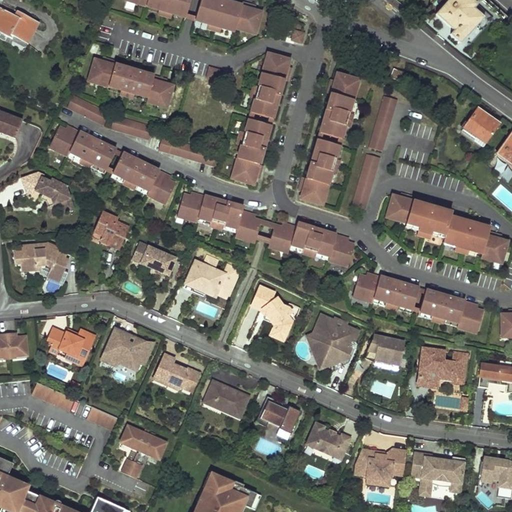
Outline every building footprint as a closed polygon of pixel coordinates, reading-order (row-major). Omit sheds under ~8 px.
[(145,0),(144,3),(157,6),(170,10),(183,14),(187,0),(145,0)] [(228,0),(198,0),(194,17),(206,21),(220,25),(233,29),(234,25),(235,21),(254,27),(258,13),(252,11),(253,7),(254,4),(241,0),(240,3),(228,0)] [(506,15),(488,0),(443,0),(445,2),(434,15),(453,31),(449,35),(460,44),(486,15),(497,25),(506,15)] [(14,15),(0,7),(0,37),(23,50),(38,21),(17,10),(14,15)] [(235,21),(234,25),(253,31),(254,27),(235,21)] [(293,28),(291,37),(299,39),(302,31),(293,28)] [(263,73),(269,53),(265,51),(259,72),(263,73)] [(252,97),(248,110),(270,117),(281,78),(285,79),(289,65),(285,64),(281,63),(283,57),(269,53),(263,73),(259,72),(256,84),(252,97)] [(98,62),(91,60),(88,73),(108,79),(106,84),(120,88),(133,92),(146,95),(166,101),(170,88),(163,86),(165,82),(166,78),(113,62),(114,58),(101,54),(99,58),(98,62)] [(208,65),(206,73),(214,76),(216,67),(208,65)] [(393,69),(390,79),(399,82),(402,72),(393,69)] [(108,79),(88,73),(86,78),(106,84),(108,79)] [(329,92),(318,131),(339,137),(343,124),(347,111),(351,98),(347,97),(353,77),(340,73),(338,80),(333,79),(330,78),(326,91),(329,92)] [(347,97),(351,98),(357,78),(353,77),(347,97)] [(201,87),(198,100),(203,101),(206,88),(201,87)] [(108,110),(72,92),(66,105),(102,122),(108,110)] [(395,98),(382,94),(367,145),(380,149),(395,98)] [(166,101),(146,95),(144,99),(165,105),(166,101)] [(0,109),(0,128),(3,129),(2,132),(17,137),(24,118),(0,109)] [(485,145),(497,128),(490,122),(490,121),(489,119),(476,110),(463,129),(485,145)] [(152,124),(113,113),(109,126),(148,138),(152,124)] [(268,123),(246,117),(242,130),(239,144),(235,156),(239,157),(233,177),(247,181),(249,175),(253,176),(256,177),(260,163),(257,162),(268,123)] [(64,128),(57,124),(47,145),(67,154),(102,172),(114,148),(72,127),(70,131),(64,128)] [(511,134),(497,156),(511,167),(511,134)] [(215,151),(161,135),(157,148),(211,164),(215,151)] [(337,144),(316,138),(305,176),(302,175),(297,189),(301,190),(305,191),(303,198),(316,202),(322,181),(326,182),(330,170),(333,158),(337,144)] [(67,154),(47,145),(45,148),(65,158),(67,154)] [(162,171),(121,151),(109,175),(144,193),(163,202),(173,181),(167,178),(160,175),(162,171)] [(378,155),(365,152),(350,204),(363,207),(378,155)] [(67,154),(65,158),(100,176),(102,172),(67,154)] [(239,157),(235,156),(229,176),(233,177),(239,157)] [(40,173),(23,179),(29,194),(37,192),(44,194),(53,197),(55,203),(63,201),(66,211),(75,208),(67,185),(54,179),(52,182),(44,178),(45,175),(40,173)] [(144,193),(109,175),(107,179),(142,196),(144,193)] [(322,181),(316,202),(320,203),(326,182),(322,181)] [(187,194),(180,192),(175,210),(195,216),(234,228),(233,231),(253,237),(258,220),(252,217),(244,215),(246,211),(240,210),(241,206),(196,193),(195,196),(187,194)] [(144,193),(142,196),(161,205),(163,202),(144,193)] [(53,197),(44,194),(42,199),(47,201),(52,215),(58,213),(55,203),(53,197)] [(396,202),(390,200),(386,213),(406,219),(404,223),(404,226),(417,231),(430,234),(443,238),(442,242),(455,246),(468,250),(481,253),(501,259),(504,246),(498,244),(499,240),(500,236),(487,232),(489,229),(449,217),(450,213),(411,201),(412,197),(399,194),(397,197),(396,202)] [(195,216),(175,210),(174,214),(194,220),(195,216)] [(118,218),(103,211),(94,231),(103,235),(100,240),(120,249),(123,240),(121,239),(123,236),(125,237),(129,227),(116,221),(118,218)] [(406,219),(386,213),(384,217),(404,223),(406,219)] [(195,216),(194,220),(233,231),(234,228),(195,216)] [(278,225),(272,224),(267,241),(286,247),(288,243),(327,255),(347,261),(352,243),(345,241),(338,239),(339,235),(294,222),(293,226),(287,224),(286,228),(278,225)] [(103,235),(94,231),(91,237),(100,240),(103,235)] [(253,237),(233,231),(232,235),(252,242),(253,237)] [(441,245),(442,239),(430,236),(429,243),(441,245)] [(286,247),(267,241),(265,246),(285,251),(286,247)] [(177,259),(140,242),(132,259),(169,276),(177,259)] [(19,251),(13,251),(14,264),(19,264),(20,272),(36,271),(36,266),(44,266),(50,266),(53,267),(65,272),(70,260),(66,259),(69,252),(49,243),(44,251),(34,251),(34,246),(19,247),(19,251)] [(49,243),(34,246),(34,251),(44,251),(49,243)] [(288,243),(286,247),(326,259),(327,255),(288,243)] [(468,250),(455,246),(454,250),(467,254),(468,250)] [(501,259),(481,253),(480,258),(500,264),(501,259)] [(327,255),(326,259),(345,265),(347,261),(327,255)] [(204,265),(200,263),(198,269),(195,268),(192,269),(187,280),(216,293),(227,298),(239,270),(228,266),(224,274),(213,269),(217,260),(208,257),(204,265)] [(50,266),(44,266),(41,273),(48,277),(53,267),(50,266)] [(65,272),(53,267),(48,277),(64,284),(68,273),(65,272)] [(363,277),(357,275),(351,293),(370,298),(410,310),(416,288),(371,275),(370,279),(363,277)] [(216,293),(187,280),(185,284),(215,296),(216,293)] [(276,293),(261,287),(252,307),(259,310),(262,311),(263,310),(267,315),(265,318),(265,320),(273,324),(276,327),(275,329),(287,335),(291,327),(289,323),(294,319),(295,316),(297,312),(288,308),(281,305),(281,304),(281,303),(280,301),(278,300),(277,300),(276,301),(275,301),(274,298),(276,293)] [(468,303),(423,290),(417,312),(455,324),(476,329),(481,311),(474,309),(467,307),(468,303)] [(370,298),(351,293),(350,297),(369,302),(370,298)] [(370,298),(369,302),(408,314),(410,310),(370,298)] [(290,304),(288,308),(297,312),(295,316),(294,319),(297,320),(302,309),(290,304)] [(506,318),(499,318),(499,332),(511,332),(511,310),(506,310),(506,314),(506,318)] [(455,324),(417,312),(415,316),(454,327),(455,324)] [(334,321),(321,315),(316,326),(320,328),(318,333),(312,336),(308,337),(312,347),(317,346),(320,353),(317,360),(320,368),(328,365),(330,358),(338,355),(340,360),(347,357),(351,347),(349,346),(351,342),(353,343),(358,332),(345,326),(346,323),(335,319),(334,321)] [(455,324),(454,327),(475,333),(476,329),(455,324)] [(316,326),(312,336),(318,333),(320,328),(316,326)] [(65,334),(52,328),(46,341),(52,343),(48,352),(57,356),(59,351),(66,354),(74,357),(72,363),(82,367),(95,337),(80,330),(78,335),(76,337),(66,333),(65,334)] [(287,335),(275,329),(272,336),(284,341),(287,335)] [(131,337),(115,330),(101,360),(109,364),(112,361),(118,363),(133,370),(133,363),(140,363),(152,344),(138,342),(136,346),(128,342),(131,337)] [(15,333),(7,334),(9,357),(26,355),(25,338),(15,338),(15,333)] [(7,334),(0,334),(0,357),(9,357),(7,334)] [(404,342),(374,336),(373,341),(372,341),(364,359),(373,363),(374,361),(376,358),(399,363),(401,353),(403,354),(404,348),(402,348),(404,342)] [(138,342),(131,337),(128,342),(136,346),(138,342)] [(442,351),(422,349),(421,358),(423,359),(423,363),(420,363),(418,378),(421,379),(421,377),(438,379),(449,381),(449,383),(462,384),(467,355),(453,353),(452,363),(441,361),(442,351)] [(66,354),(64,359),(72,363),(74,357),(66,354)] [(174,359),(164,355),(154,376),(159,378),(161,383),(169,387),(174,385),(191,392),(199,374),(185,368),(184,369),(176,366),(172,364),(174,359)] [(399,363),(376,358),(374,361),(398,366),(399,363)] [(511,369),(480,365),(477,387),(488,389),(488,384),(506,386),(505,394),(511,393),(511,369)] [(421,379),(418,378),(417,386),(436,389),(438,379),(421,377),(421,379)] [(232,390),(212,381),(206,396),(214,399),(212,406),(240,418),(249,397),(237,392),(235,394),(231,393),(232,390)] [(74,399),(36,383),(31,395),(69,412),(74,399)] [(214,399),(206,396),(203,403),(212,406),(214,399)] [(284,405),(267,397),(255,423),(265,428),(267,423),(279,428),(278,430),(290,435),(300,412),(288,407),(287,410),(283,409),(284,405)] [(117,418),(92,407),(86,419),(111,430),(117,418)] [(324,427),(315,424),(308,440),(316,444),(315,446),(317,450),(330,456),(334,454),(335,452),(343,455),(350,439),(341,435),(340,437),(323,430),(324,427)] [(165,443),(128,427),(121,443),(158,459),(165,443)] [(406,442),(407,439),(365,431),(363,444),(379,447),(380,440),(393,442),(393,440),(406,442)] [(316,444),(308,440),(306,445),(317,450),(315,446),(316,444)] [(402,476),(406,451),(393,449),(385,456),(374,454),(375,451),(363,449),(356,465),(354,475),(366,477),(366,478),(382,481),(383,478),(390,479),(391,475),(402,476)] [(343,455),(335,452),(334,454),(330,456),(340,460),(343,455)] [(410,477),(420,479),(418,491),(430,492),(431,485),(432,480),(450,483),(449,488),(448,492),(460,493),(465,458),(452,457),(451,461),(444,459),(443,462),(438,461),(439,459),(431,458),(431,455),(413,453),(410,477)] [(12,464),(0,458),(0,507),(1,508),(9,511),(122,511),(124,510),(96,498),(89,511),(71,511),(60,507),(60,506),(60,505),(60,504),(60,503),(59,503),(59,502),(58,502),(57,501),(56,501),(55,501),(54,501),(54,502),(53,503),(52,503),(25,492),(27,487),(13,481),(11,484),(5,481),(12,464)] [(142,466),(127,459),(121,473),(136,479),(142,466)] [(511,460),(480,459),(479,485),(497,486),(496,497),(511,497),(511,460)] [(237,511),(241,504),(249,507),(255,493),(241,487),(242,484),(228,478),(226,481),(213,475),(207,489),(204,487),(198,502),(201,503),(197,511),(237,511)] [(390,479),(383,478),(382,481),(366,478),(365,483),(389,487),(390,479)]
